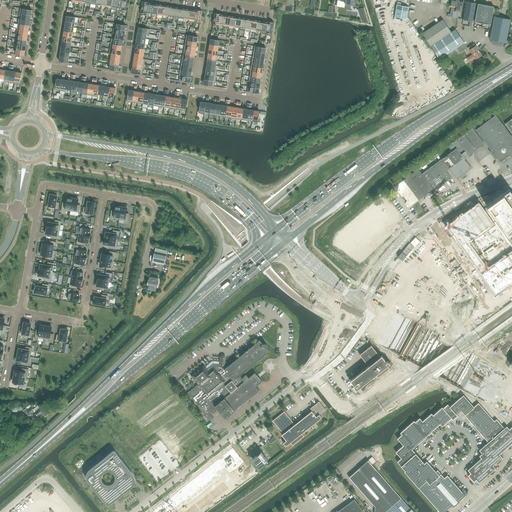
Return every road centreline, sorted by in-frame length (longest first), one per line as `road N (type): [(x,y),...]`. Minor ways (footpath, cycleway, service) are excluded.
road 1 (primary): [(266,237),(32,454)]
road 2 (primary): [(32,454),(276,249)]
road 3 (primary): [(511,68),(420,123),(276,229)]
road 4 (primary): [(300,230),(511,72)]
road 5 (tertiary): [(276,229),(242,191),(201,165),(44,133)]
road 6 (tertiary): [(39,149),(191,176),(238,206),(266,237)]
road 7 (unclassified): [(311,372),(335,400),(355,404),(488,304)]
road 8 (residential): [(40,64),(260,100)]
road 9 (unknown): [(384,18),(408,97),(439,83),(415,42),(390,20)]
road 10 (secondary): [(356,314),(511,398)]
road 11 (secondary): [(511,384),(363,306)]
road 12 (residential): [(180,476),(311,372)]
road 13 (residential): [(105,194),(155,207),(139,288)]
